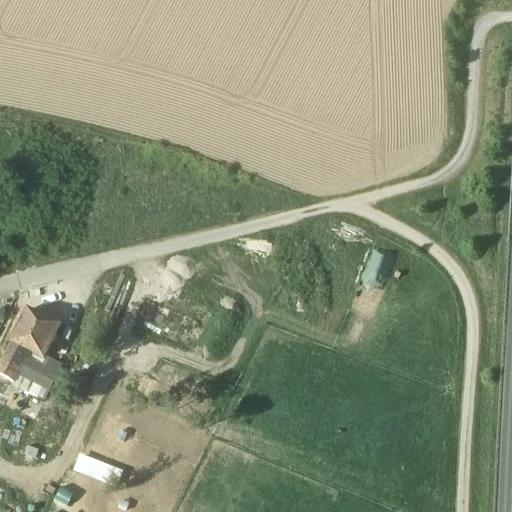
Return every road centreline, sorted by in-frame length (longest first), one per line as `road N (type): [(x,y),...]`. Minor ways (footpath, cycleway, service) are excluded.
road 1 (track): [(463,511),(471,303),(444,259),(404,231),(343,207),(420,187),(465,158),(475,36),(492,18),(511,16)]
road 2 (residential): [(0,288),(343,207)]
